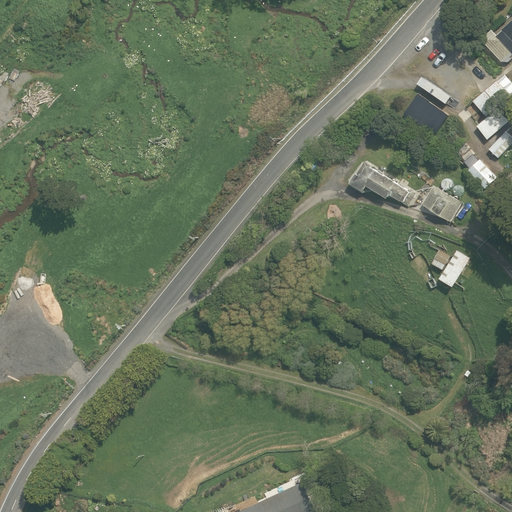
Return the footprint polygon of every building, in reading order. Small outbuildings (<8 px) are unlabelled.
[(511,59),(511,22),(498,35),(493,29),(486,36),(485,44),(502,62),(510,62),(511,59)] [(460,40),(450,49),(474,75),(483,66),(460,40)] [(511,96),(511,82),(506,75),(474,101),(487,117),(511,96)] [(449,115),(420,94),(405,114),(435,135),(449,115)] [(510,122),(499,110),(478,126),(489,139),(510,122)] [(500,158),(511,145),(511,137),(507,132),(490,150),(500,158)] [(369,185),(389,198),(391,195),(409,206),(420,188),(403,177),(399,182),(396,181),(397,180),(366,161),(358,173),(351,182),(364,191),(369,185)] [(463,203),(435,185),(423,204),(451,222),(463,203)] [(472,258),(458,249),(441,278),(454,286),(472,258)] [(444,270),(451,256),(441,250),(433,263),(444,270)] [(317,511),(319,511),(304,481),(236,511),(234,511),(230,511),(317,511)]
